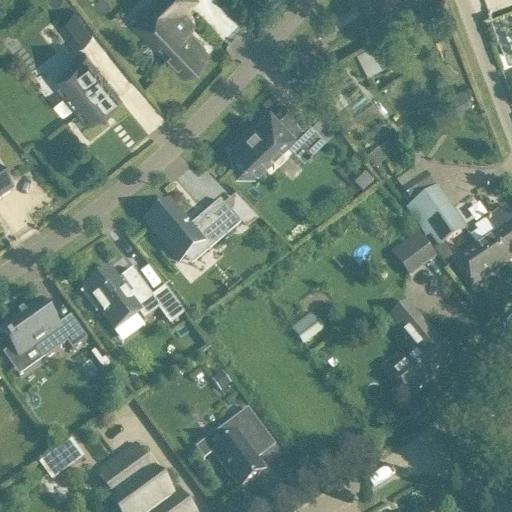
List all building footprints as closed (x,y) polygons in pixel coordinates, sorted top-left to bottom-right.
[(168,49),(166,51),(184,70),(205,49),(184,27),(190,21),(181,12),(191,2),(189,0),(155,0),(138,18),(168,49)] [(73,46),(91,32),(73,10),(55,24),(73,46)] [(358,54),(367,73),(393,60),(383,41),(358,54)] [(118,95),(84,53),(54,77),(87,119),(118,95)] [(282,148),(298,131),(314,147),(325,136),(308,119),(302,125),(285,109),(277,117),(268,109),(229,149),(256,175),(271,159),(267,155),(278,144),(282,148)] [(396,182),(411,204),(434,189),(426,177),(425,178),(417,167),(396,182)] [(0,199),(13,191),(0,171),(0,199)] [(366,175),(355,186),(362,194),(374,183),(366,175)] [(502,269),(477,232),(470,238),(477,248),(456,263),(444,246),(448,242),(465,231),(436,190),(420,202),(410,209),(439,249),(434,253),(446,269),(453,264),(471,290),(502,269)] [(220,203),(189,229),(169,206),(147,225),(179,263),(201,245),(208,254),(240,226),(220,203)] [(475,229),(477,232),(502,269),(511,261),(511,218),(505,208),(487,221),(475,229)] [(250,228),(258,221),(251,213),(243,220),(250,228)] [(385,220),(398,237),(406,231),(393,214),(385,220)] [(392,254),(407,274),(431,257),(416,236),(392,254)] [(170,324),(184,314),(165,289),(152,298),(132,271),(118,281),(110,270),(82,291),(83,292),(80,295),(96,316),(99,314),(113,333),(138,314),(144,322),(160,310),(170,324)] [(36,348),(45,360),(67,345),(72,352),(87,341),(71,319),(57,328),(40,304),(26,314),(25,313),(0,330),(0,332),(8,343),(7,343),(11,349),(11,348),(20,360),(36,348)] [(412,327),(402,336),(418,355),(392,377),(409,398),(454,362),(408,306),(400,312),(412,327)] [(290,330),(303,347),(322,332),(310,315),(290,330)] [(102,362),(99,365),(104,372),(111,367),(106,359),(102,362)] [(227,426),(236,438),(213,455),(240,491),(264,473),(257,462),(275,449),(248,411),(227,426)] [(55,454),(68,471),(84,459),(71,442),(55,454)] [(192,511),(179,494),(166,504),(146,476),(153,470),(136,447),(96,476),(113,498),(109,500),(118,511),(192,511)]
